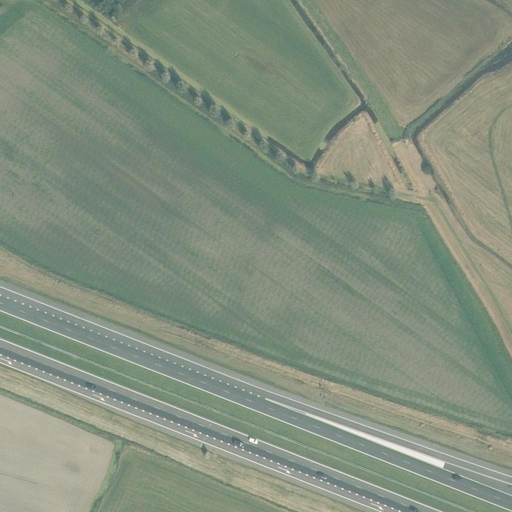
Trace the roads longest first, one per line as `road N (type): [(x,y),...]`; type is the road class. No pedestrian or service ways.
road 1 (motorway): [(0,346),(422,511)]
road 2 (motorway): [(260,404),(0,303)]
road 3 (motorway): [(511,503),(260,404)]
road 4 (motorway): [(511,480),(295,405),(260,404)]
